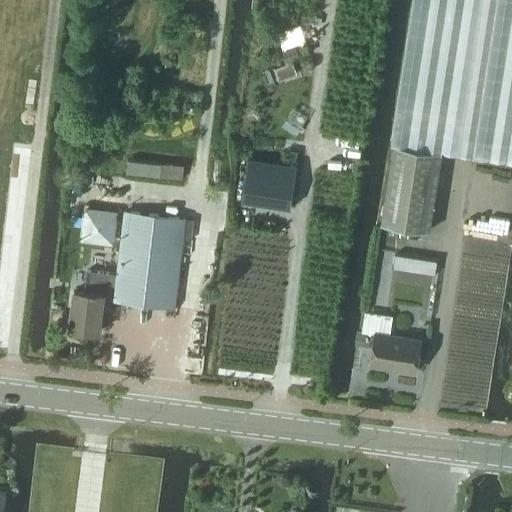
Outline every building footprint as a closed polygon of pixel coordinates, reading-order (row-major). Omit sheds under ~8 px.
[(511,0),(412,0),(391,143),(511,160),(511,0)] [(286,63),(271,68),(275,81),(295,73),(290,57),(309,51),(305,41),(283,49),(285,57),(284,57),(286,63)] [(393,144),(381,223),(428,230),(441,151),(393,144)] [(126,173),(159,177),(161,163),(127,159),(126,173)] [(247,159),(241,200),(290,207),(296,166),(247,159)] [(81,240),(116,243),(119,211),(84,207),(81,240)] [(72,290),(68,327),(99,331),(103,294),(114,295),(114,299),(173,306),(181,239),(190,240),(192,219),(183,218),(124,211),(117,274),(86,270),(84,291),(72,290)] [(375,332),(370,364),(415,371),(420,339),(375,332)]
